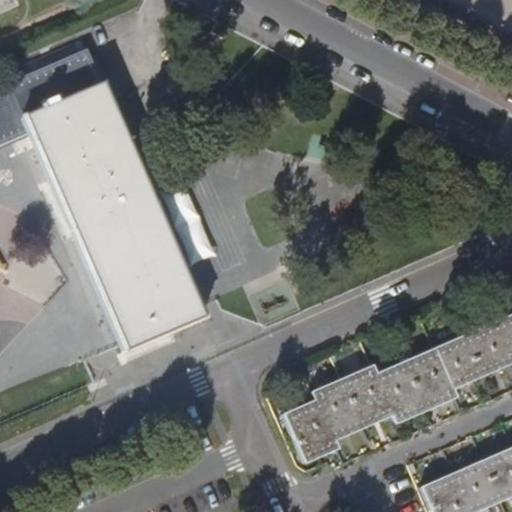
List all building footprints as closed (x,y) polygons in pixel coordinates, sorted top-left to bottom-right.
[(511,0),(452,0),(511,30),(511,0)] [(85,45),(0,81),(0,138),(25,127),(120,349),(198,313),(85,45)] [(162,191),(171,215),(192,206),(184,183),(162,191)] [(511,309),(376,369),(371,360),(311,385),(314,393),(281,409),(303,458),(336,444),(331,430),(365,412),(393,414),(402,410),(435,396),(470,381),(505,366),(511,363),(511,309)] [(511,439),(481,452),(452,465),(418,479),(431,511),(472,511),(470,508),(511,489),(511,439)]
